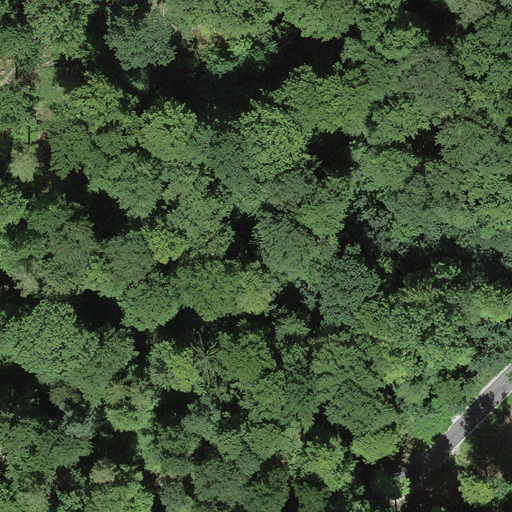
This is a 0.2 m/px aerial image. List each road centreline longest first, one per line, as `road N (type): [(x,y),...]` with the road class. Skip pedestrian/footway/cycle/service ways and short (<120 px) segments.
road 1 (residential): [(511,375),(443,449),(359,511)]
road 2 (track): [(138,511),(0,448)]
